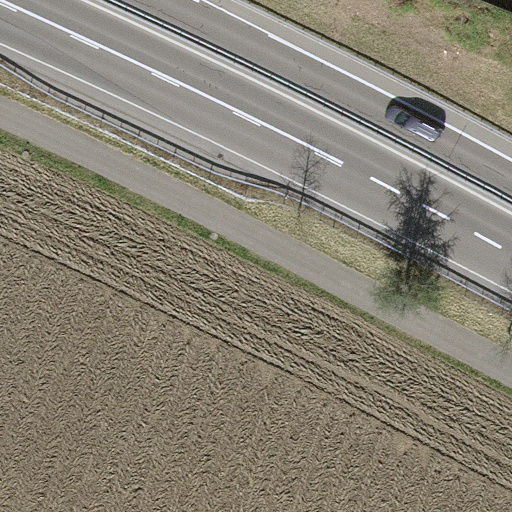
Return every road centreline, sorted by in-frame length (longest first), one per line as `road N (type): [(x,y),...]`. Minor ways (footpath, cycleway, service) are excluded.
road 1 (track): [(0,111),(511,368)]
road 2 (trunk): [(75,14),(511,235)]
road 3 (trunk): [(511,181),(156,0)]
